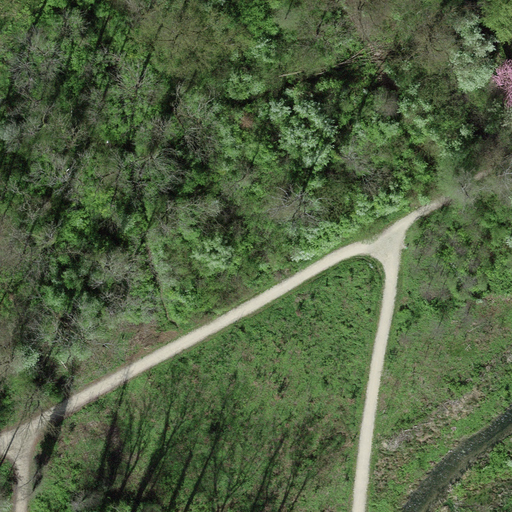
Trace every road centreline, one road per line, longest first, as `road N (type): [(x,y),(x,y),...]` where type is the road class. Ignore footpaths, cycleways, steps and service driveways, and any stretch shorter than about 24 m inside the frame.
road 1 (track): [(0,453),(38,441),(511,162)]
road 2 (track): [(392,226),(363,511)]
